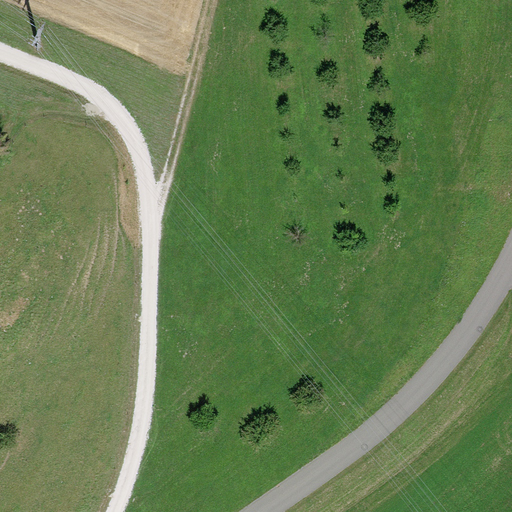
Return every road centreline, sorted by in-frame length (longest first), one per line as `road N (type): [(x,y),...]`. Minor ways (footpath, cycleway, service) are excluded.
road 1 (track): [(0,53),(95,96),(138,151),(149,216),(144,364),(133,446),(110,511)]
road 2 (unclassified): [(262,511),(404,402),(482,307),(511,250)]
road 3 (track): [(149,216),(210,0)]
road 4 (track): [(122,123),(32,114),(6,125),(0,111)]
